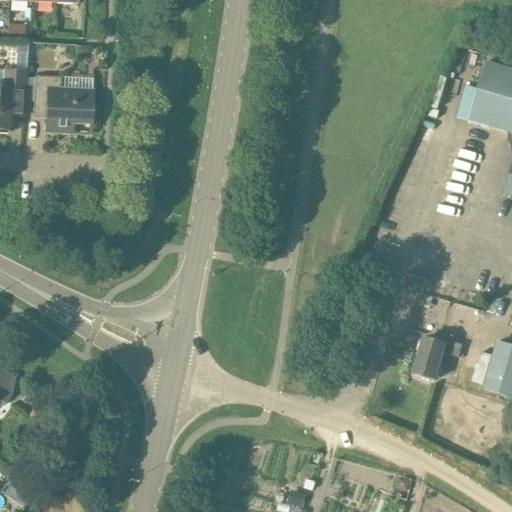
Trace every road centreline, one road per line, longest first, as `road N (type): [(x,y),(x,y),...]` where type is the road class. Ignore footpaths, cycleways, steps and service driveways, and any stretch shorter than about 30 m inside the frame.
road 1 (secondary): [(174,360),(240,0)]
road 2 (tertiary): [(174,360),(0,271)]
road 3 (secondary): [(140,511),(174,360)]
